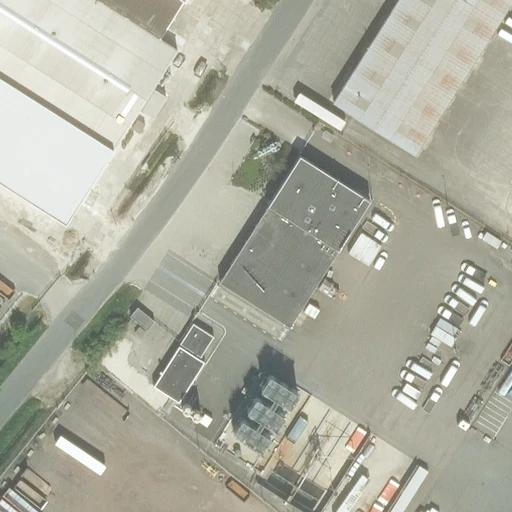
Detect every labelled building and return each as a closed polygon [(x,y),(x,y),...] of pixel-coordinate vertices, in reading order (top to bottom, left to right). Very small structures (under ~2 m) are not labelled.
[(0,0),(0,182),(66,225),(177,51),(159,40),(184,0),(0,0)] [(511,0),(398,0),(333,103),(415,154),(511,0)] [(140,134),(146,125),(138,120),(132,129),(140,134)] [(290,327),(370,201),(347,187),(347,188),(333,179),(334,178),(300,157),(220,283),(290,327)] [(138,308),(131,317),(148,331),(155,322),(138,308)] [(194,325),(181,346),(200,358),(202,356),(213,337),(194,325)] [(205,363),(179,346),(153,387),(180,403),(205,363)] [(275,452),(310,386),(268,364),(233,429),(275,452)] [(372,440),(331,511),(386,511),(393,500),(385,496),(382,502),(356,487),(371,459),(391,470),(393,466),(407,474),(410,468),(408,467),(410,462),(372,440)]
